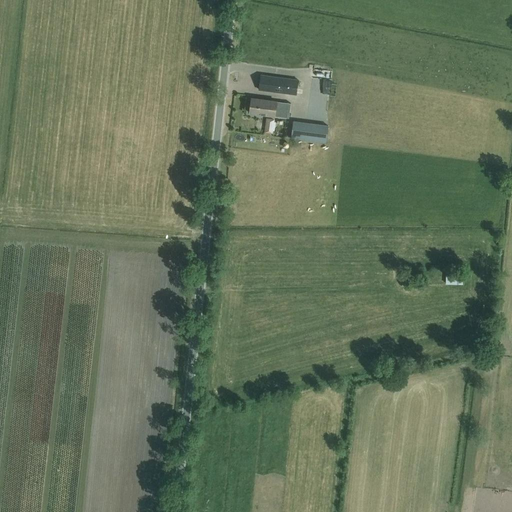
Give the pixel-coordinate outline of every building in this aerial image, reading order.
[(292,94),(294,79),(261,75),(259,90),(292,94)] [(274,116),(276,101),(252,98),(250,113),(274,116)] [(266,120),(265,133),(272,134),(274,121),(266,120)] [(293,122),(291,138),(326,143),(328,126),(293,122)] [(442,276),(442,284),(459,285),(459,277),(442,276)]
